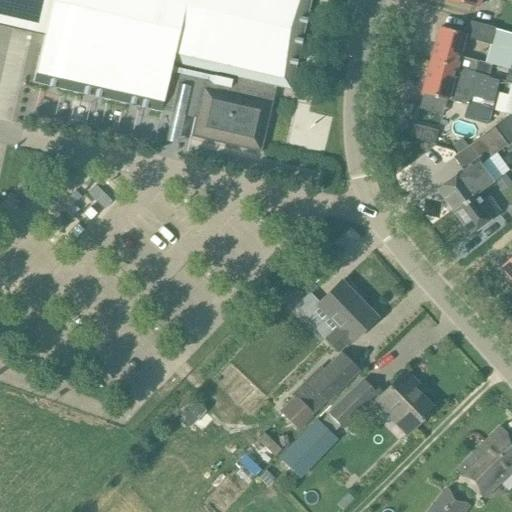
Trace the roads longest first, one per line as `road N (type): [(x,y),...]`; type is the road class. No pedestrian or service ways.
road 1 (tertiary): [(511,373),(369,205),(354,94),(375,0)]
road 2 (unknown): [(503,364),(368,511)]
